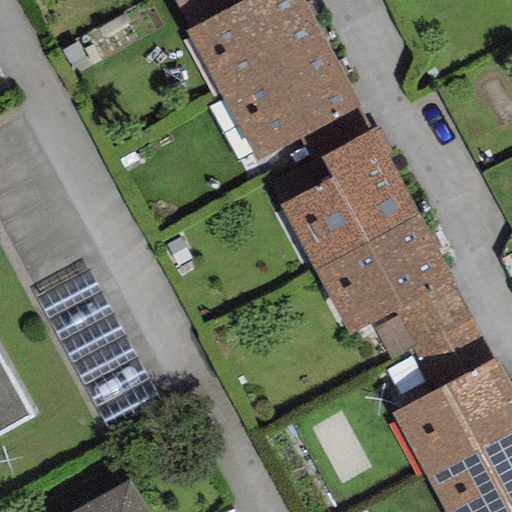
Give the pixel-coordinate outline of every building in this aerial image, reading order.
[(173,0),(190,31),(246,0),(173,0)] [(187,31),(221,96),(324,43),(300,0),(246,0),(190,31),(187,31)] [(358,108),(324,43),(221,96),(255,161),(299,139),(358,108)] [(311,162),(319,157),(331,179),(382,152),(385,158),(392,154),(378,128),(371,132),(358,108),(299,139),(311,162)] [(280,206),(314,271),(417,217),(385,158),(382,152),(331,179),(280,206)] [(451,282),(417,217),(314,271),(348,336),(371,324),(451,282)] [(90,272),(36,302),(106,429),(160,399),(90,272)] [(451,282),(371,324),(390,362),(411,351),(433,391),(492,360),(451,282)] [(0,432),(32,414),(0,358),(0,432)] [(392,413),(426,478),(511,432),(511,392),(494,359),(492,360),(433,391),(392,413)] [(511,511),(511,432),(426,478),(444,511),(511,511)] [(146,511),(129,480),(72,511),(146,511)]
